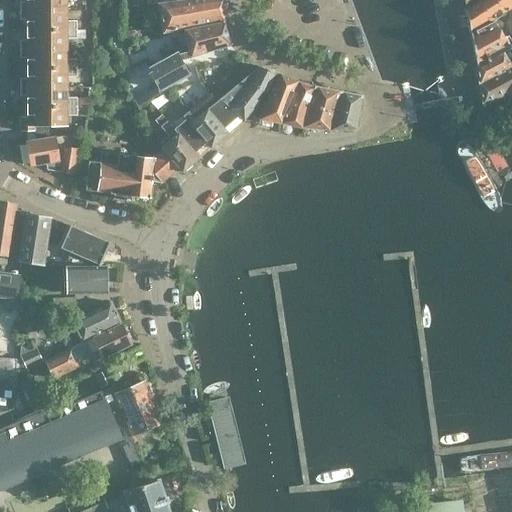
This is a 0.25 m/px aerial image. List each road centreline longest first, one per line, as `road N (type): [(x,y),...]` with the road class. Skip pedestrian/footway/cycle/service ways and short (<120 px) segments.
road 1 (residential): [(159,242),(160,301),(206,511)]
road 2 (residential): [(159,242),(187,192),(238,152),(360,135),(370,114)]
road 3 (residential): [(367,90),(252,50),(234,24),(233,0)]
road 4 (residential): [(159,242),(0,176)]
